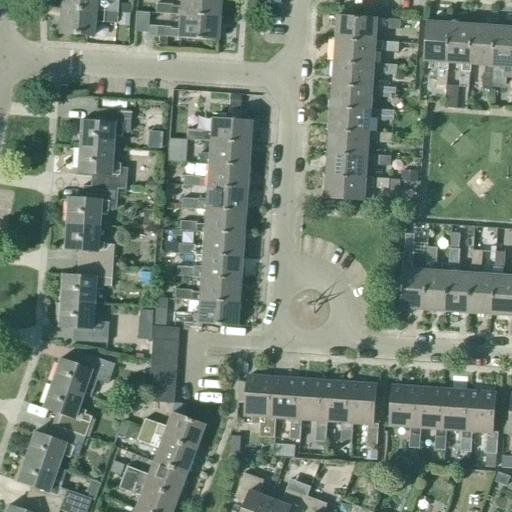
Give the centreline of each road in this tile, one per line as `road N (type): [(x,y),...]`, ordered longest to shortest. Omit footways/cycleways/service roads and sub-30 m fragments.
road 1 (residential): [(291,80),(0,56)]
road 2 (residential): [(283,277),(291,80)]
road 3 (residential): [(357,355),(276,352),(283,277)]
road 4 (residential): [(511,365),(357,355)]
road 5 (residential): [(357,355),(348,289),(316,276),(283,277)]
